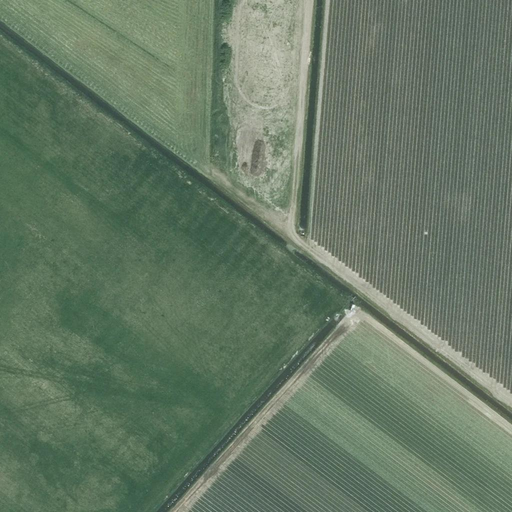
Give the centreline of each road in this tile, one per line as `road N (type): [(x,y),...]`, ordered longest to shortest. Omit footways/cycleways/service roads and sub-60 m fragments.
road 1 (track): [(511,404),(295,238),(289,222),(308,0)]
road 2 (track): [(511,425),(363,313),(349,317),(173,511)]
road 3 (track): [(291,228),(0,15)]
